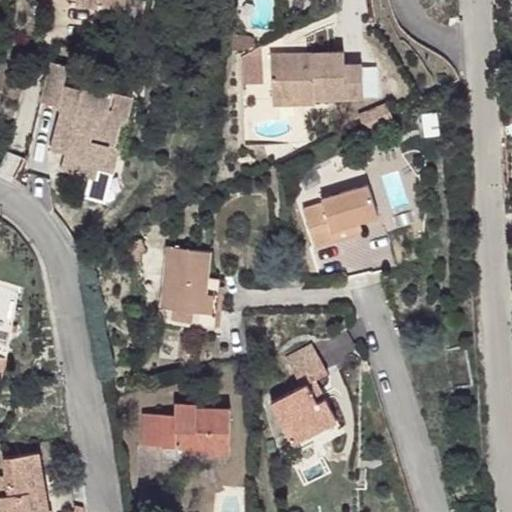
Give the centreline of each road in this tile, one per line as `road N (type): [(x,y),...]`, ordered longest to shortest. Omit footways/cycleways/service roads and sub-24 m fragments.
road 1 (residential): [(478,0),(511,511)]
road 2 (residential): [(0,194),(43,226),(62,271),(104,511)]
road 3 (residential): [(363,290),(436,511)]
road 4 (unknown): [(23,205),(27,143),(69,0)]
